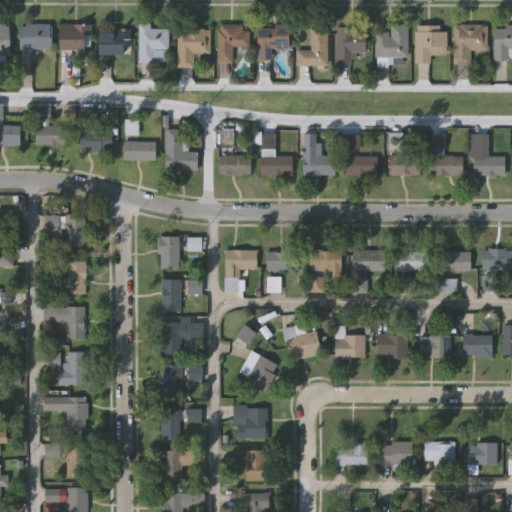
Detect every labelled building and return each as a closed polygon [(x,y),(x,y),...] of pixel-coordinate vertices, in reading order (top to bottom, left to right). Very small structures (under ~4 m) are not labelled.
[(19,24),(51,24),(51,49),(19,49),(19,24)] [(60,24),(89,24),(89,50),(60,50),(60,24)] [(247,25),(247,46),(232,46),(232,63),(217,63),(217,24),(247,25)] [(0,25),(9,25),(10,54),(0,54),(0,25)] [(391,32),(391,25),(407,25),(407,57),(375,57),(375,32),(391,32)] [(487,25),(487,50),(470,50),(470,62),(453,62),(453,25),(487,25)] [(511,60),(493,60),(493,25),(511,25),(511,60)] [(137,26),(168,26),(168,63),(137,63),(137,26)] [(288,26),(288,49),(272,49),(272,60),(257,60),(257,26),(288,26)] [(446,63),(414,63),(414,27),(446,27),(446,63)] [(365,52),(350,52),(350,64),(336,64),(336,28),(365,28),(365,52)] [(126,56),(99,56),(99,29),(126,29),(126,56)] [(209,64),(177,64),(177,29),(209,29),(209,64)] [(310,50),(310,29),(326,29),(326,66),(296,66),(296,50),(310,50)] [(19,145),(0,145),(0,125),(19,125),(19,145)] [(35,145),(35,125),(67,125),(67,145),(35,145)] [(197,170),(164,170),(164,129),(183,129),(183,151),(197,151),(197,170)] [(79,151),(79,130),(111,130),(111,151),(79,151)] [(303,134),(315,134),(315,142),(320,142),(320,156),(334,156),(334,175),(303,175),(303,134)] [(488,134),(488,156),(505,156),(505,175),(469,175),(469,134),(488,134)] [(123,141),(155,141),(155,160),(123,160),(123,141)] [(395,175),(395,153),(420,153),(420,175),(395,175)] [(251,155),(251,175),(219,175),(219,155),(251,155)] [(292,175),(260,175),(260,155),(292,155),(292,175)] [(376,155),(376,174),(345,174),(345,155),(376,155)] [(462,155),(462,175),(430,175),(430,155),(462,155)] [(84,246),(65,246),(65,214),(84,214),(84,246)] [(58,229),(45,229),(45,215),(58,215),(58,229)] [(179,268),(158,268),(158,236),(179,236),(179,268)] [(200,237),(200,249),(186,249),(186,237),(200,237)] [(511,248),(511,269),(482,269),(482,248),(511,248)] [(0,249),(12,249),(12,267),(0,266),(0,249)] [(238,291),(224,291),(224,249),(256,249),(256,268),(238,268),(238,291)] [(384,249),(384,270),(350,270),(350,249),(384,249)] [(341,281),(327,281),(327,269),(322,269),(322,289),(311,289),(310,250),(341,250),(341,281)] [(298,251),(298,269),(265,269),(265,251),(298,251)] [(395,270),(395,251),(427,251),(427,270),(395,270)] [(471,251),(471,270),(439,270),(439,251),(471,251)] [(84,294),(66,294),(66,261),(84,261),(84,294)] [(457,276),(457,291),(435,291),(435,280),(437,280),(437,277),(457,276)] [(280,291),(267,291),(267,277),(280,277),(280,291)] [(414,277),(414,293),(393,293),(393,277),(414,277)] [(161,312),(161,279),(180,279),(180,312),(161,312)] [(200,279),(200,293),(187,293),(187,279),(200,279)] [(65,321),(43,321),(43,306),(84,306),(84,339),(65,339),(65,321)] [(182,354),(161,354),(161,322),(201,322),(201,339),(182,339),(182,354)] [(305,332),(316,330),(320,354),(290,359),(284,327),(304,324),(305,332)] [(511,354),(502,354),(502,325),(511,325),(511,354)] [(364,333),(364,358),(335,358),(335,333),(364,333)] [(406,357),(376,357),(376,334),(406,334),(406,357)] [(462,357),(462,334),(493,334),(493,357),(462,357)] [(449,357),(423,357),(423,335),(449,335),(449,357)] [(85,352),(85,384),(60,384),(60,352),(85,352)] [(265,392),(244,381),(258,355),(278,365),(265,392)] [(181,364),(181,397),(161,397),(161,364),(181,364)] [(87,396),(87,429),(66,429),(66,396),(87,396)] [(56,409),(46,409),(46,397),(56,397),(56,409)] [(267,405),(267,438),(244,438),(244,425),(232,425),(232,405),(267,405)] [(158,406),(180,406),(180,439),(158,439),(158,406)] [(85,473),(66,473),(66,441),(85,441),(85,473)] [(381,441),(411,441),(411,464),(381,464),(381,441)] [(423,441),(454,441),(454,463),(423,463),(423,441)] [(496,465),(466,465),(466,441),(496,441),(496,465)] [(334,445),(367,445),(367,464),(334,464),(334,445)] [(244,449),(268,449),(268,480),(244,480),(244,449)] [(180,465),(180,481),(161,481),(161,450),(200,450),(200,465),(180,465)] [(87,511),(66,511),(66,486),(87,486),(87,511)] [(183,511),(162,511),(162,492),(203,492),(203,510),(183,510),(183,511)] [(241,511),(241,492),(268,492),(268,511),(241,511)] [(465,511),(466,499),(476,499),(476,511),(465,511)]
